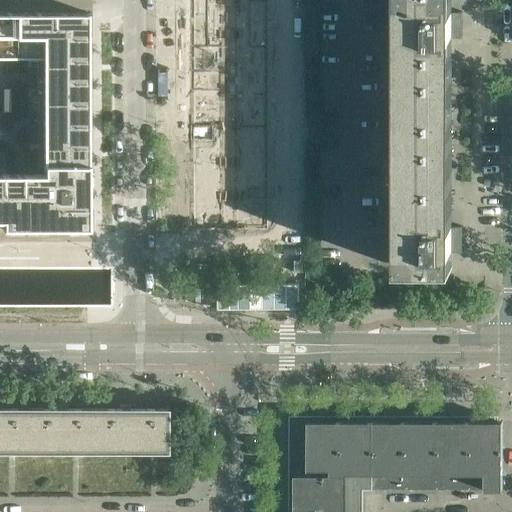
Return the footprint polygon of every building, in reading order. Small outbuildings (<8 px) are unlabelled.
[(191,0),(191,228),(267,228),(266,0),(191,0)] [(381,0),(381,240),(400,239),(400,267),(446,267),(446,251),(462,251),(462,210),(446,209),(446,36),(462,36),(462,0),(381,0)] [(0,12),(0,228),(2,229),(89,229),(88,13),(0,12)] [(0,449),(29,450),(28,406),(2,405),(2,404),(0,404),(0,449)] [(55,406),(28,406),(29,450),(93,450),(93,406),(66,406),(66,404),(55,404),(55,406)] [(93,406),(93,450),(167,450),(167,406),(130,406),(130,405),(119,405),(119,406),(93,406)] [(504,414),(288,414),(288,511),(362,511),(363,489),(484,488),(484,489),(486,489),(486,488),(501,488),(501,489),(503,489),(502,424),(504,414)]
